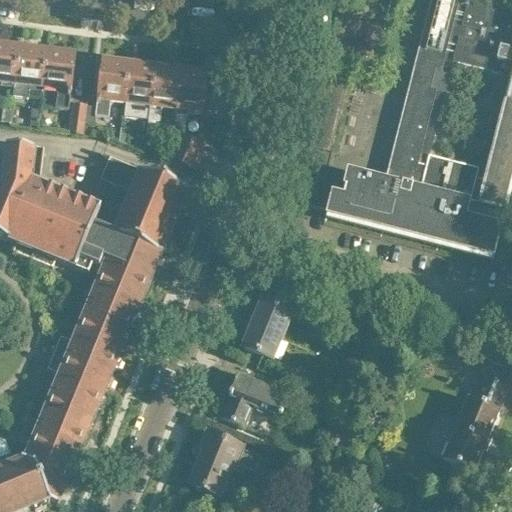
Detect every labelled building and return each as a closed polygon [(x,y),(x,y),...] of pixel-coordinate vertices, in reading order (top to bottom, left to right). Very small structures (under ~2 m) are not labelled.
[(501,230),(501,229),(500,228),(504,215),(505,215),(505,214),(504,213),(511,183),(511,0),(429,0),(384,183),(324,168),(319,166),(309,207),(306,206),(306,207),(312,209),(324,212),(326,212),(324,219),(493,262),(499,238),(498,238),(500,230),(501,230)] [(384,27),(383,27),(334,20),(329,64),(373,69),(384,28),(384,27)] [(384,28),(373,69),(381,71),(392,30),(384,28)] [(19,49),(0,46),(0,84),(14,86),(19,49)] [(28,88),(42,89),(46,52),(19,49),(14,86),(13,98),(26,100),(28,88)] [(75,56),(46,52),(42,89),(57,91),(55,109),(68,111),(70,93),(75,56)] [(86,107),(84,125),(94,126),(95,118),(107,120),(110,103),(123,105),(128,65),(125,65),(125,62),(112,60),(111,63),(102,62),(97,102),(97,101),(96,108),(86,107)] [(137,66),(128,65),(123,105),(122,117),(148,120),(154,68),(151,68),(151,65),(137,64),(137,66)] [(154,68),(148,120),(146,137),(155,138),(157,122),(161,122),(163,110),(176,111),(181,72),(177,71),(177,69),(164,67),(163,70),(154,68)] [(187,113),(212,116),(214,95),(204,94),(207,75),(202,74),(202,72),(188,70),(188,73),(181,72),(176,111),(173,128),(185,130),(187,113)] [(314,148),(313,153),(322,154),(333,157),(348,81),(328,77),(314,148)] [(83,137),(86,107),(73,106),(69,136),(83,137)] [(39,111),(31,110),(29,128),(37,129),(39,111)] [(3,111),(2,123),(9,124),(11,112),(3,111)] [(120,131),(118,143),(126,147),(128,132),(120,131)] [(178,136),(173,148),(200,160),(205,147),(178,136)] [(0,511),(28,511),(31,511),(32,511),(39,511),(46,509),(46,505),(50,503),(57,506),(65,488),(70,487),(74,477),(71,474),(73,468),(78,468),(82,458),(79,455),(81,449),(85,449),(89,439),(87,435),(89,430),(93,430),(97,420),(94,416),(97,411),(101,411),(105,401),(102,397),(105,391),(109,391),(113,381),(110,378),(113,372),(117,372),(121,362),(118,358),(120,353),(125,353),(129,343),(126,339),(128,334),(133,333),(137,323),(134,320),(136,314),(141,314),(145,304),(142,301),(144,295),(149,295),(153,285),(150,281),(187,191),(184,191),(186,186),(178,183),(177,183),(175,182),(173,186),(110,160),(91,206),(41,186),(45,153),(7,148),(2,188),(0,192),(0,238),(16,245),(13,253),(52,269),(55,261),(89,275),(91,270),(101,275),(73,345),(60,340),(57,349),(48,370),(60,376),(25,461),(11,467),(6,455),(11,453),(7,444),(0,441),(0,511)] [(195,172),(200,160),(173,148),(168,160),(195,172)] [(393,242),(388,263),(408,268),(403,290),(442,299),(447,278),(428,273),(433,251),(393,242)] [(243,349),(271,361),(290,314),(288,314),(294,301),(278,295),(273,307),(262,303),(243,349)] [(388,352),(395,334),(374,325),(367,344),(388,352)] [(508,389),(478,377),(468,400),(441,462),(454,468),(453,469),(460,472),(460,470),(473,475),(499,413),(498,413),(508,389)] [(229,399),(220,420),(243,430),(252,409),(280,420),(288,399),(236,378),(228,398),(229,399)] [(359,435),(367,416),(329,400),(321,420),(359,435)] [(242,451),(207,436),(200,453),(203,454),(190,488),(220,500),(234,466),(256,475),(263,460),(242,451)]
